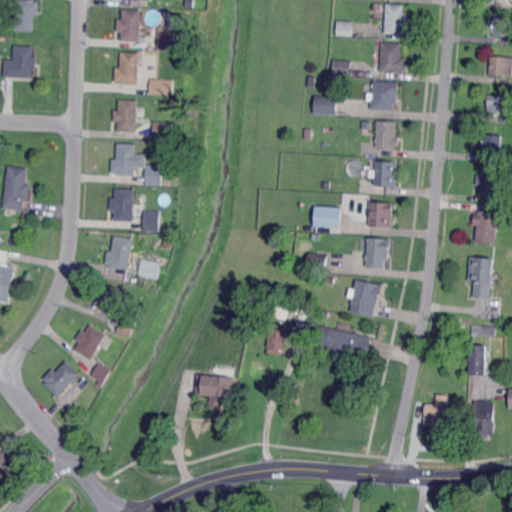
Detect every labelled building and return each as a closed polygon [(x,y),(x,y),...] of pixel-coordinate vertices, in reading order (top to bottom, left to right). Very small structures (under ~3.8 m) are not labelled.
[(40,17),(36,16),(36,32),(16,31),(17,12),(17,0),(37,0),(37,1),(41,2),(41,11),(41,13),(41,15),(40,17)] [(410,25),(405,25),(405,33),(387,33),(388,4),(407,5),(407,13),(411,13),(410,25)] [(143,29),(143,36),(143,38),(143,40),(143,41),(124,41),(124,40),(124,32),(119,31),(119,27),(120,25),(120,19),(124,19),(124,9),(144,9),(144,15),(143,29)] [(511,36),(494,36),(495,17),(511,17),(511,36)] [(353,36),(339,35),(340,20),(354,21),(353,36)] [(177,50),(173,50),(169,49),(160,49),(160,48),(160,40),(160,35),(160,33),(160,32),(175,32),(177,32),(177,50)] [(406,71),(402,70),(402,73),(382,72),(384,42),(404,43),(403,57),(407,58),(406,71)] [(39,64),(39,65),(39,66),(39,69),(37,68),(35,68),(34,68),(34,78),(25,77),(20,77),(14,77),(11,77),(8,77),(7,77),(6,77),(6,73),(7,67),(7,63),(7,59),(13,60),(16,60),(17,45),(36,45),(35,48),(35,49),(35,55),(40,55),(39,64)] [(141,73),(141,76),(141,79),(141,80),(141,84),(129,84),(120,83),(117,83),(118,72),(118,71),(118,69),(118,68),(118,67),(122,67),(123,51),(135,52),(142,52),(141,64),(141,73)] [(511,75),(491,74),(492,56),(511,56),(511,75)] [(352,76),(333,75),(334,58),(353,59),(352,76)] [(315,87),(308,86),(308,76),(316,76),(315,87)] [(176,94),(172,94),(164,94),(152,94),(152,92),(152,80),(152,79),(152,78),(155,78),(158,78),(172,78),(176,79),(176,94)] [(397,103),(393,103),(393,111),(370,110),(371,99),(372,99),(373,81),(398,82),(397,103)] [(508,115),(488,113),(490,94),(510,96),(508,115)] [(337,114),(337,96),(315,95),(314,113),(337,114)] [(141,115),(141,124),(141,132),(127,132),(125,132),(122,132),(122,131),(122,122),(118,122),(118,119),(118,118),(118,117),(118,116),(118,110),(123,110),(123,100),(136,100),(141,100),(142,100),(142,103),(142,109),(141,115)] [(398,147),(394,147),(394,149),(376,148),(376,142),(375,142),(375,137),(376,138),(377,120),(396,121),(395,136),(399,136),(398,147)] [(176,141),(156,140),(157,122),(177,123),(176,141)] [(501,147),(506,147),(505,157),(499,157),(499,154),(485,153),(485,146),(482,145),(482,140),(486,141),(486,134),(502,135),(501,147)] [(138,165),(138,166),(138,171),(138,175),(127,175),(120,175),(119,175),(119,173),(115,173),(114,173),(114,169),(114,165),(114,164),(114,163),(114,162),(114,161),(114,159),(119,159),(119,143),(138,143),(139,143),(139,151),(138,157),(138,165)] [(395,187),(374,186),(375,161),(397,162),(395,187)] [(165,185),(155,185),(148,185),(148,184),(148,167),(148,166),(148,165),(148,164),(156,164),(161,164),(165,164),(165,185)] [(32,198),(29,197),(27,197),(26,200),(26,201),(26,208),(26,209),(25,210),(6,208),(10,166),(31,167),(29,184),(33,184),(33,186),(33,187),(33,189),(32,198)] [(500,195),(480,193),(481,185),(478,185),(479,174),(483,174),(484,166),(501,167),(500,195)] [(136,203),(136,217),(136,220),(136,221),(118,221),(117,221),(117,211),(113,211),(113,208),(113,207),(113,204),(113,198),(118,198),(118,189),(137,189),(136,195),(136,203)] [(391,227),(368,226),(370,201),(392,203),(391,227)] [(341,228),(315,226),(316,206),(342,208),(341,228)] [(162,231),(145,231),(145,230),(146,228),(146,220),(146,216),(146,213),(146,210),(163,210),(162,231)] [(496,242),(478,240),(479,224),(475,223),(476,213),(480,213),(480,211),(499,213),(496,242)] [(319,240),(310,239),(311,232),(320,234),(319,240)] [(131,266),(131,270),(130,270),(124,269),(112,267),(112,266),(112,265),(112,264),(107,264),(109,254),(109,252),(110,250),(114,251),(115,245),(116,235),(136,238),(131,266)] [(390,248),(389,248),(389,256),(387,255),(387,261),(385,261),(384,269),(366,268),(366,260),(365,258),(365,256),(367,254),(368,237),(390,238),(390,248)] [(325,271),(308,267),(311,251),(328,255),(325,271)] [(492,296),(475,295),(476,280),(471,280),(473,257),(494,258),(492,296)] [(161,279),(156,278),(141,276),(144,258),(162,261),(163,262),(161,279)] [(10,266),(17,267),(16,273),(11,304),(0,302),(0,264),(3,265),(3,264),(3,263),(5,263),(11,264),(10,266)] [(377,304),(376,303),(373,317),(350,311),(352,305),(351,302),(351,299),(353,297),(355,289),(353,289),(356,278),(382,284),(377,304)] [(122,298),(116,314),(116,315),(108,313),(94,307),(98,298),(99,295),(102,296),(108,282),(124,288),(126,289),(124,293),(122,298)] [(132,337),(131,336),(130,336),(118,332),(119,331),(119,330),(122,320),(123,319),(123,317),(130,319),(135,321),(138,322),(132,337)] [(242,331),(235,329),(237,320),(244,322),(242,331)] [(285,354),(269,351),(275,322),(290,325),(285,354)] [(109,333),(107,336),(106,337),(101,346),(94,359),(93,359),(77,350),(77,349),(82,342),(78,339),(83,331),(84,329),(88,332),(93,324),(98,327),(109,333)] [(497,336),(474,335),(474,324),(497,325),(497,336)] [(368,358),(352,354),(351,358),(330,353),(331,349),(319,346),(324,325),(373,337),(368,358)] [(489,366),(488,366),(487,374),(471,374),(472,345),(487,346),(487,360),(489,360),(489,366)] [(440,364),(435,363),(434,366),(428,365),(431,351),(443,354),(440,364)] [(83,373),(79,377),(72,385),(61,396),(56,392),(47,383),(49,381),(47,380),(45,378),(54,369),(54,368),(58,371),(69,360),(79,370),(83,373)] [(103,386),(98,383),(99,382),(101,379),(94,375),(101,364),(102,362),(107,366),(113,369),(103,386)] [(234,401),(223,400),(222,404),(211,403),(212,394),(199,393),(200,374),(236,376),(234,401)] [(92,393),(89,390),(94,385),(97,388),(92,393)] [(447,416),(444,416),(443,427),(425,425),(428,403),(437,404),(439,394),(450,395),(447,416)] [(496,434),(477,433),(477,401),(496,401),(496,434)] [(13,480),(0,464),(0,455),(10,447),(11,447),(15,453),(16,453),(16,454),(17,455),(27,467),(22,472),(13,480)]
